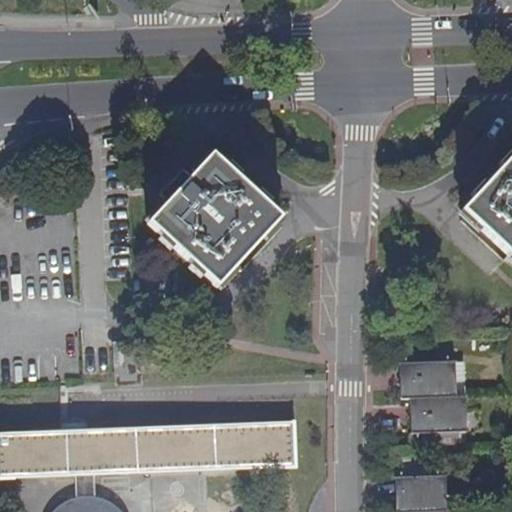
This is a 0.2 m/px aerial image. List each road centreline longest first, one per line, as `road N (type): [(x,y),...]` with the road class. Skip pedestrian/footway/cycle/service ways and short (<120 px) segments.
road 1 (residential): [(363,85),(351,511)]
road 2 (tertiary): [(45,104),(363,85)]
road 3 (tertiary): [(365,32),(171,38)]
road 4 (tertiary): [(171,38),(1,44)]
road 5 (tertiary): [(363,85),(511,81)]
road 6 (tertiary): [(511,26),(365,32)]
